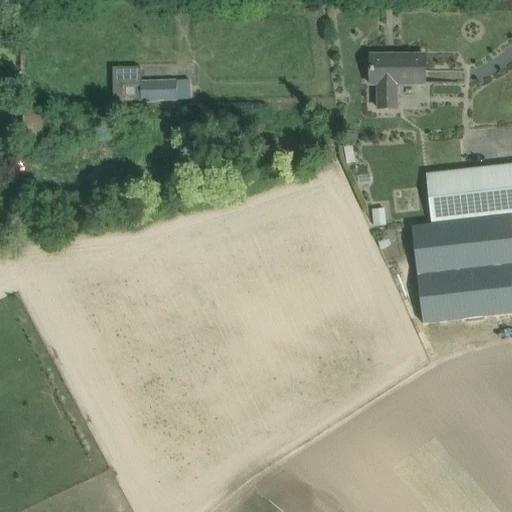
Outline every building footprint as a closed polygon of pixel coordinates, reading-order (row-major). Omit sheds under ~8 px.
[(371,57),(371,85),(381,85),(382,110),(396,110),(395,86),(426,86),(426,56),(371,57)] [(113,69),(114,104),(126,104),(126,103),(177,101),(177,99),(189,99),(189,82),(141,83),(141,68),(113,69)] [(56,110),(24,112),(25,140),(58,138),(56,110)] [(355,163),(352,145),(344,146),(347,164),(355,163)] [(414,228),(427,347),(511,338),(511,233),(510,216),(511,216),(511,165),(426,176),(433,226),(414,228)] [(373,210),(374,227),(385,226),(384,210),(373,210)] [(385,240),(378,243),(381,250),(388,246),(385,240)]
